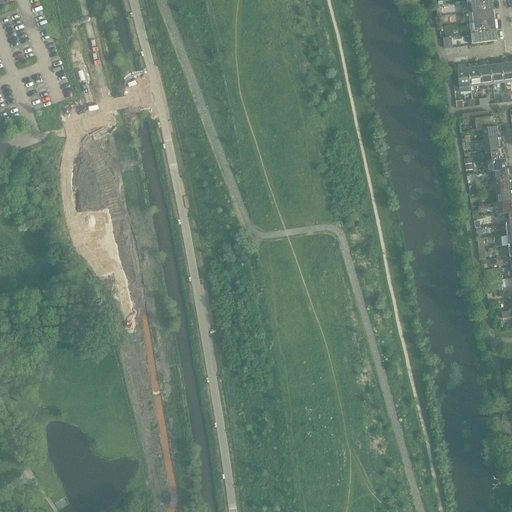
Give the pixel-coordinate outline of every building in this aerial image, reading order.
[(493,0),(467,3),(469,14),(494,11),(493,0)] [(494,11),(469,14),(470,24),(475,24),(496,21),(494,11)] [(496,21),(475,24),(476,34),(497,31),(496,21)] [(497,31),(476,34),(478,44),(495,42),(496,42),(497,42),(497,41),(499,41),(497,31)] [(511,63),(501,65),(504,84),(511,82),(511,63)] [(501,65),(491,67),(493,85),(504,84),(501,65)] [(491,67),(479,68),(481,86),(493,85),(491,67)] [(479,68),(468,69),(471,88),(481,86),(479,68)] [(471,88),(468,69),(457,71),(459,89),(471,88)] [(494,129),(494,128),(493,120),(495,120),(494,117),(489,118),(488,112),(462,115),(463,122),(475,120),(476,131),(482,131),(482,130),(494,129)] [(500,127),(494,128),(494,129),(482,130),(482,131),(483,141),(503,138),(503,136),(501,136),(500,127)] [(503,138),(483,141),(485,152),(503,149),(502,141),(503,141),(503,138)] [(504,158),(503,149),(485,152),(486,162),(506,160),(505,157),(504,158)] [(506,160),(486,162),(487,173),(493,173),(493,172),(505,171),(505,170),(504,162),(506,162),(506,160)] [(493,173),(494,183),(511,180),(511,176),(511,169),(505,170),(505,171),(493,172),(493,173)] [(511,180),(494,183),(496,194),(511,191),(511,180)] [(511,191),(496,194),(497,205),(511,202),(511,191)] [(511,202),(497,205),(498,216),(504,215),(504,214),(511,213),(511,202)] [(491,273),(483,274),(484,282),(492,281),(491,273)] [(511,311),(502,313),(502,319),(511,318),(511,311)]
